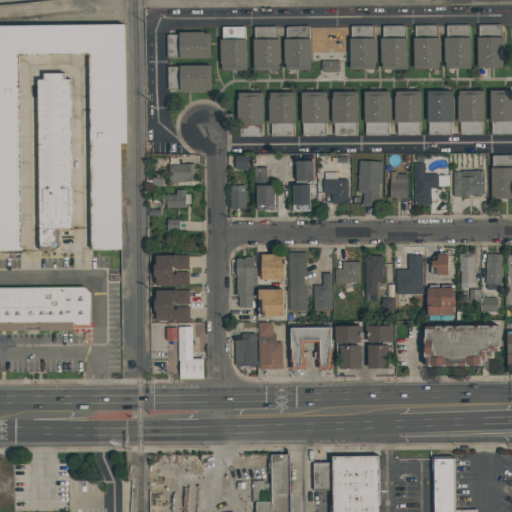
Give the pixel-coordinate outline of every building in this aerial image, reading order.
[(0,25),(0,251),(21,251),(18,55),(89,54),(91,249),(121,249),(120,143),(126,143),(125,24),(0,25)] [(502,69),(478,69),(478,37),(479,37),(478,25),(501,24),(501,37),(504,37),(504,61),(502,61),(502,69)] [(407,69),(382,69),(382,63),(381,62),(380,38),(382,38),(382,26),(404,25),(405,38),(406,38),(407,69)] [(439,69),(414,70),(414,38),(415,38),(414,26),(437,25),(437,37),(440,37),(441,62),(439,62),(439,69)] [(471,69),(446,69),(446,62),(444,62),(444,38),(446,38),(446,25),(469,25),(469,37),(471,37),(471,69)] [(311,71),(286,71),(286,64),(284,64),(284,40),(286,40),(286,26),(309,26),(309,39),(311,39),(311,71)] [(375,69),(350,70),(350,38),(351,38),(351,26),(373,26),(373,38),(376,38),(377,62),(375,63),(375,69)] [(247,71),(221,71),(220,40),(222,40),(222,27),(245,27),(245,40),(247,40),(247,71)] [(279,71),(254,71),(254,28),(277,27),(277,39),(280,39),(280,64),(279,64),(279,71)] [(211,58),(167,58),(166,35),(179,35),(179,32),(204,32),(204,34),(211,34),(211,58)] [(338,72),(321,72),(321,62),(338,61),(338,72)] [(167,67),(180,67),(180,66),(211,65),(211,91),(207,91),(207,92),(180,93),(180,90),(167,90),(167,67)] [(38,80),(39,251),(59,251),(58,228),(72,228),(71,79),(64,79),(64,73),(45,74),(45,79),(38,80)] [(511,134),(491,135),(491,121),(490,121),(489,90),(511,90),(511,134)] [(387,136),(365,136),(365,123),(364,123),(364,91),(389,91),(389,97),(391,97),(391,123),(387,123),(387,136)] [(419,135),(397,136),(397,123),(394,123),(394,96),(395,96),(395,92),(420,91),(421,122),(419,122),(419,135)] [(450,135),(428,135),(427,91),(453,91),(453,122),(450,122),(450,135)] [(482,134),(459,135),(459,123),(457,123),(457,97),(458,97),(458,91),(483,91),(484,121),(482,122),(482,134)] [(294,136),(271,137),(271,124),(269,124),(268,100),(270,100),(270,93),(294,92),(295,124),(293,124),(294,136)] [(325,136),(303,137),(303,123),(301,123),(301,92),(326,92),(326,99),(328,99),(328,124),(325,124),(325,136)] [(356,136),(334,136),(333,123),(331,123),(331,98),(332,98),(332,92),(358,92),(358,123),(356,123),(356,136)] [(262,137),(239,137),(239,93),(263,93),(264,124),(262,124),(262,137)] [(511,199),(491,199),(491,155),(511,155),(511,199)] [(248,156),(235,157),(235,169),(249,168),(248,156)] [(313,181),(296,181),(296,161),(313,161),(313,181)] [(383,163),(382,184),(379,184),(378,207),(362,206),(362,193),(357,193),(358,161),(383,163)] [(413,163),(424,163),(424,174),(438,174),(438,189),(431,189),(431,205),(414,205),(413,163)] [(195,181),(164,182),(164,165),(195,165),(195,181)] [(256,205),(275,205),(274,185),(267,185),(266,167),(255,168),(256,205)] [(461,173),(461,171),(484,171),(484,195),(481,195),(481,197),(453,198),(453,173),(461,173)] [(396,172),(396,174),(407,174),(407,198),(389,198),(389,172),(396,172)] [(337,173),(337,180),(348,179),(348,204),(331,205),(331,194),(323,194),(323,180),(324,180),(324,173),(337,173)] [(231,209),(246,209),(245,185),(230,186),(231,209)] [(309,185),(310,205),(292,205),(292,185),(309,185)] [(164,207),(191,207),(191,191),(177,191),(177,194),(164,194),(164,207)] [(180,219),(168,219),(167,232),(179,232),(180,219)] [(307,311),(289,311),(288,253),(306,253),(306,277),(303,277),(304,286),(307,286),(307,311)] [(460,288),(475,287),(475,253),(459,254),(460,288)] [(284,254),(285,279),(262,279),(261,255),(284,254)] [(448,275),(437,275),(436,267),(432,267),(432,261),(438,260),(438,255),(448,254),(448,275)] [(502,254),(486,254),(485,290),(501,290),(502,254)] [(422,294),(396,294),(395,270),(407,270),(407,255),(421,255),(422,294)] [(177,270),(177,272),(188,272),(188,286),(156,286),(156,277),(154,277),(154,264),(156,264),(156,256),(188,256),(188,270),(177,270)] [(383,256),(364,256),(366,300),(377,300),(377,282),(383,282),(383,256)] [(252,307),(239,307),(238,296),(236,296),(235,259),(237,259),(237,258),(241,258),(241,259),(245,259),(245,257),(253,257),(254,302),(251,302),(252,307)] [(360,283),(335,284),(335,269),(342,269),(342,262),(360,262),(360,283)] [(322,274),(331,274),(331,310),(313,311),(313,286),(322,286),(322,274)] [(0,288),(85,288),(91,294),(91,326),(73,326),(73,330),(0,330),(0,288)] [(285,288),(285,316),(266,316),(266,310),(263,310),(263,298),(259,299),(259,289),(285,288)] [(454,288),(454,319),(428,319),(427,289),(454,288)] [(188,290),(188,304),(176,304),(176,307),(189,307),(189,321),(156,321),(156,311),(154,311),(154,300),(156,300),(156,291),(188,290)] [(497,308),(497,298),(483,298),(483,309),(497,308)] [(272,323),(272,335),(276,335),(276,343),(282,343),(282,369),(258,369),(258,323),(272,323)] [(500,325),(500,351),(487,351),(487,360),(482,360),(482,366),(426,367),(425,326),(500,325)] [(362,326),(362,333),(361,333),(361,369),(340,369),(339,343),(335,343),(335,326),(362,326)] [(393,326),(393,342),(389,342),(389,368),(369,368),(368,326),(393,326)] [(191,327),(191,359),(203,359),(203,379),(179,379),(179,361),(178,361),(177,327),(191,327)] [(331,327),(332,369),(316,369),(316,360),(318,360),(318,342),(304,342),(304,359),(305,359),(305,369),(291,369),(291,362),(290,362),(290,327),(331,327)] [(256,333),(256,366),(235,366),(234,340),(241,340),(241,334),(256,333)] [(289,454),(289,511),(271,511),(271,483),(270,455),(289,454)] [(379,511),(333,511),(333,457),(379,456),(379,511)] [(434,511),(434,459),(454,459),(454,510),(454,511),(434,511)] [(332,463),(332,490),(313,490),(313,463),(332,463)] [(252,480),(264,480),(264,483),(271,483),(271,511),(255,511),(255,502),(252,502),(252,480)]
